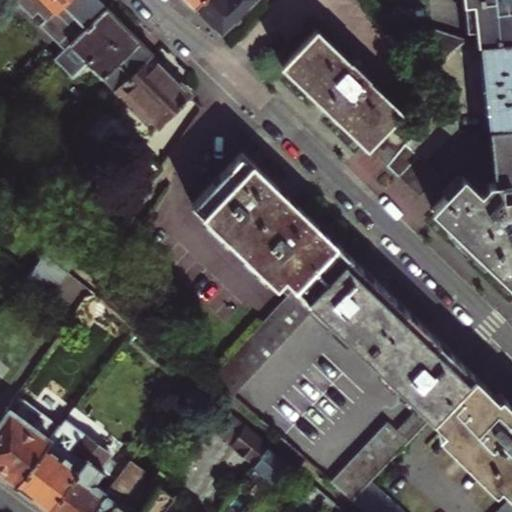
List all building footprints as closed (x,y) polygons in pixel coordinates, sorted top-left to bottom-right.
[(21,0),(67,46),(108,6),(101,0),(21,0)] [(207,20),(220,33),(252,0),(199,0),(193,6),(207,20)] [(511,0),(461,0),(462,1),(472,0),(475,27),(477,42),(479,42),(511,38),(511,0)] [(465,28),(475,27),(472,0),(462,1),(465,28)] [(108,6),(67,46),(56,57),(75,76),(89,61),(101,73),(116,59),(132,75),(152,55),(154,53),(129,28),(108,6)] [(387,166),(406,143),(389,126),(404,110),(316,24),(280,63),(293,75),(316,97),(325,106),(333,114),(356,136),(387,166)] [(415,47),(433,68),(462,37),(435,28),(433,28),(415,47)] [(511,38),(479,42),(488,127),(511,124),(511,38)] [(152,55),(132,75),(121,85),(161,125),(191,95),(171,74),(152,55)] [(121,85),(132,75),(116,59),(101,73),(100,75),(116,91),(116,90),(121,85)] [(316,97),(293,75),(288,79),(312,102),(316,97)] [(161,125),(121,85),(116,90),(156,130),(161,125)] [(456,128),(454,93),(406,143),(387,166),(419,197),(438,177),(423,161),(456,128)] [(351,140),(356,136),(333,114),(328,119),(351,140)] [(484,261),(510,286),(511,284),(511,124),(488,127),(494,183),(489,183),(479,193),(462,177),(460,179),(445,195),(431,209),(448,226),(484,261)] [(158,167),(139,147),(116,170),(139,195),(158,167)] [(239,249),(289,197),(264,173),(241,151),(191,203),(239,249)] [(14,159),(7,166),(16,175),(23,168),(14,159)] [(445,195),(460,179),(455,175),(440,191),(445,195)] [(11,185),(6,192),(20,204),(27,197),(11,185)] [(289,197),(239,249),(287,296),(337,244),(309,217),(289,197)] [(484,261),(448,226),(444,231),(457,244),(453,247),(459,253),(464,258),(468,254),(480,266),(484,261)] [(52,240),(44,251),(67,270),(76,259),(52,240)] [(363,352),(405,308),(369,274),(337,244),(287,296),(210,377),(232,395),(316,308),(363,352)] [(44,251),(17,288),(41,306),(67,270),(44,251)] [(405,308),(363,352),(418,405),(395,429),(386,421),(329,480),(352,500),(370,482),(432,417),(473,373),(437,338),(405,308)] [(497,396),(473,373),(432,417),(511,495),(511,494),(511,403),(501,393),(497,396)] [(0,473),(15,484),(61,422),(18,391),(6,408),(7,409),(0,418),(0,473)] [(219,405),(206,423),(231,444),(245,425),(219,405)] [(32,497),(47,509),(86,457),(103,469),(115,477),(125,464),(111,454),(114,450),(66,415),(61,422),(15,484),(32,497)] [(245,425),(231,444),(254,462),(267,445),(245,425)] [(267,445),(254,462),(250,468),(274,487),(289,465),(267,445)] [(52,511),(89,511),(106,490),(96,483),(92,483),(103,469),(86,457),(47,509),(52,511)] [(129,511),(122,506),(122,498),(144,469),(129,458),(125,464),(106,490),(89,511),(129,511)] [(402,511),(370,482),(352,500),(365,511),(402,511)] [(160,511),(173,495),(160,485),(139,511),(160,511)] [(511,511),(511,502),(508,498),(494,511),(511,511)]
